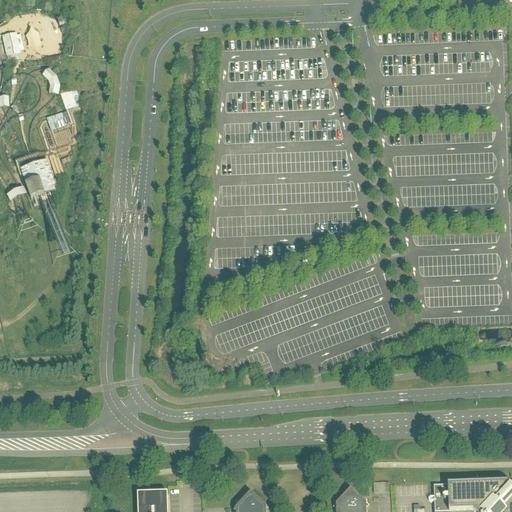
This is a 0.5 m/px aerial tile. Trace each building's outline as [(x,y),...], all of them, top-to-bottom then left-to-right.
[(8,61),(24,57),(18,34),(3,37),(8,61)] [(73,91),(61,95),(66,112),(68,111),(75,109),(83,106),(77,89),(73,91)] [(66,114),(48,120),(48,121),(52,133),(71,127),(70,125),(66,114)] [(29,168),(21,170),(29,194),(30,196),(31,200),(40,197),(48,195),(57,191),(56,187),(55,185),(47,162),(37,165),(33,166),(29,168)] [(511,511),(511,485),(433,489),(434,511),(511,511)] [(335,511),(366,511),(366,506),(350,492),(336,507),(335,511)] [(137,511),(167,511),(167,496),(137,497),(137,511)] [(267,511),(266,510),(250,496),(236,511),(235,511),(267,511)]
